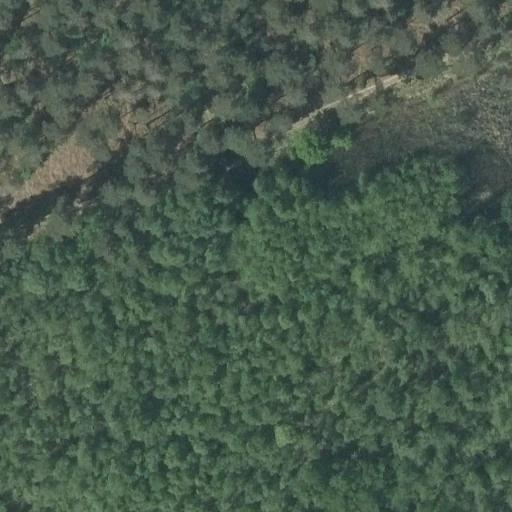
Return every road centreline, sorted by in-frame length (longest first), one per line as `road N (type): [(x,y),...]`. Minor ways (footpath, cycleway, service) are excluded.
road 1 (track): [(511,18),(219,141)]
road 2 (track): [(219,141),(202,0)]
